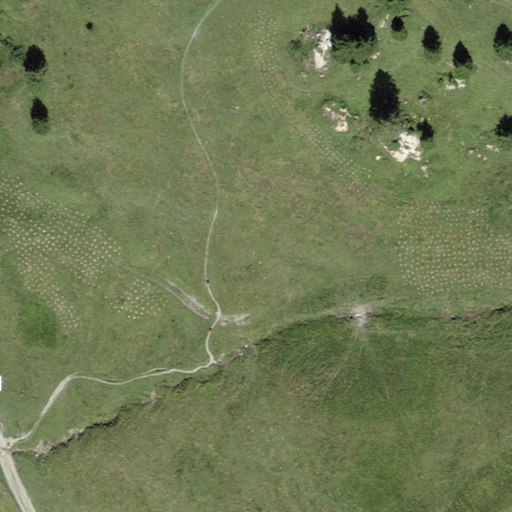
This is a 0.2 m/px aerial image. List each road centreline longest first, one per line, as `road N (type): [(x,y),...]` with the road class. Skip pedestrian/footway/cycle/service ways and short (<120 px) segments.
road 1 (track): [(223,180),(264,286),(247,318),(221,320),(167,279),(79,237),(50,231),(0,248)]
road 2 (track): [(220,0),(192,44),(187,85),(223,180)]
